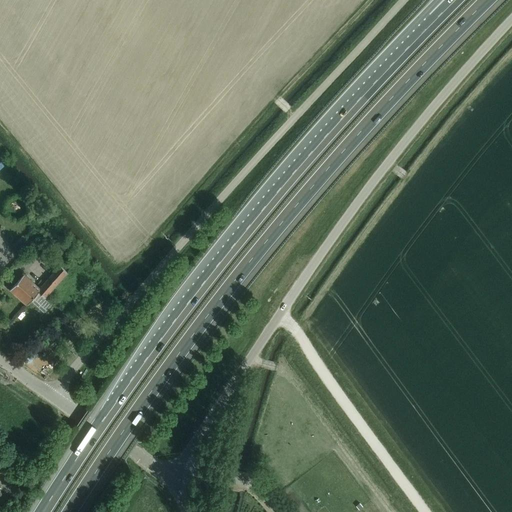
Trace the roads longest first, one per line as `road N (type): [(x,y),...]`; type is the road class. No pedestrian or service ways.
road 1 (motorway): [(70,511),(207,315),(306,192),(487,0)]
road 2 (motorway): [(424,29),(281,184),(176,316),(43,511)]
road 3 (unclassified): [(168,478),(401,147),(511,22)]
road 4 (unclassified): [(50,394),(401,0)]
road 5 (track): [(278,317),(298,332),(423,511)]
road 6 (tertiary): [(168,478),(50,394)]
